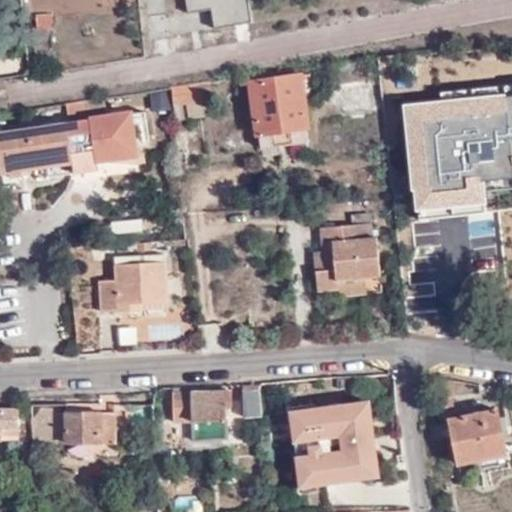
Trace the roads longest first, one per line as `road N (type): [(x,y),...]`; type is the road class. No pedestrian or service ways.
road 1 (residential): [(0,373),(409,350)]
road 2 (unknown): [(0,94),(169,72)]
road 3 (residential): [(427,511),(409,405),(409,350)]
